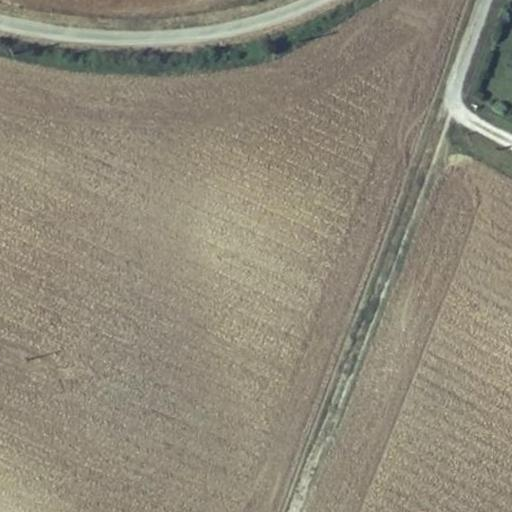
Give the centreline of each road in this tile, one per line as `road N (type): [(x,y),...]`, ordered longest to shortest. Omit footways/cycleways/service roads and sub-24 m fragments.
road 1 (track): [(290,511),(447,108)]
road 2 (unclassified): [(309,0),(244,24),(182,34),(118,37),(0,20)]
